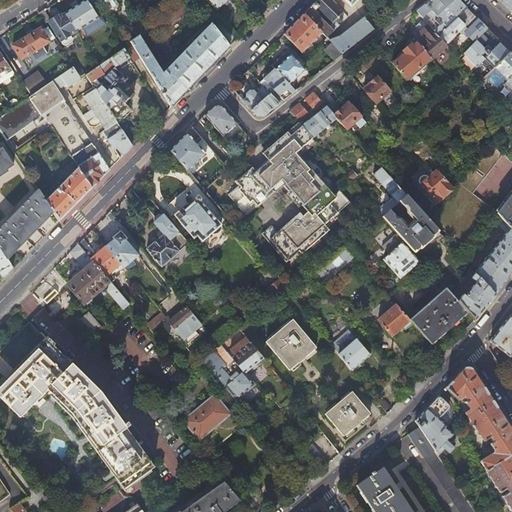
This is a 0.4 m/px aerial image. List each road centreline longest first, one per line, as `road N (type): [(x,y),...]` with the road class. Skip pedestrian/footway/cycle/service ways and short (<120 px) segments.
road 1 (secondary): [(213,85),(0,302)]
road 2 (residential): [(213,85),(246,122),(260,124),(421,0)]
road 3 (unknown): [(17,284),(101,366),(178,463)]
road 4 (residential): [(322,483),(469,343)]
